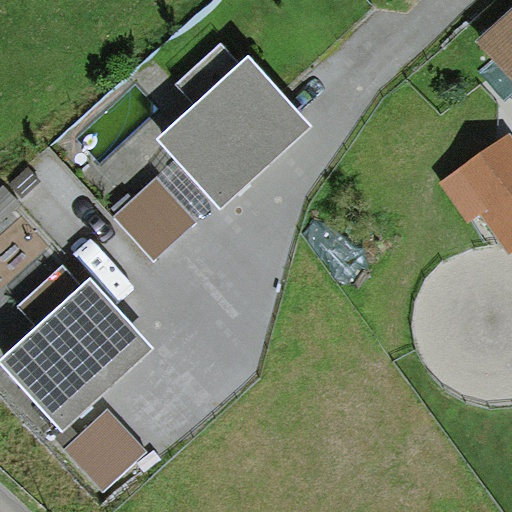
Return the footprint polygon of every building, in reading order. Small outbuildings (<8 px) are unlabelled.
[(511,14),(477,47),(511,85),(511,14)] [(315,136),(250,65),(242,72),(222,51),(179,90),(199,111),(156,151),(172,168),(213,212),(222,222),(315,136)] [(511,157),(507,150),(467,178),(511,243),(511,242),(511,157)] [(172,168),(159,180),(199,225),(213,212),(172,168)] [(199,225),(159,180),(115,218),(156,264),(199,225)] [(39,334),(0,370),(0,375),(63,443),(155,358),(91,289),(86,293),(64,269),(18,312),(39,334)] [(149,454),(109,411),(64,453),(104,496),(149,454)]
